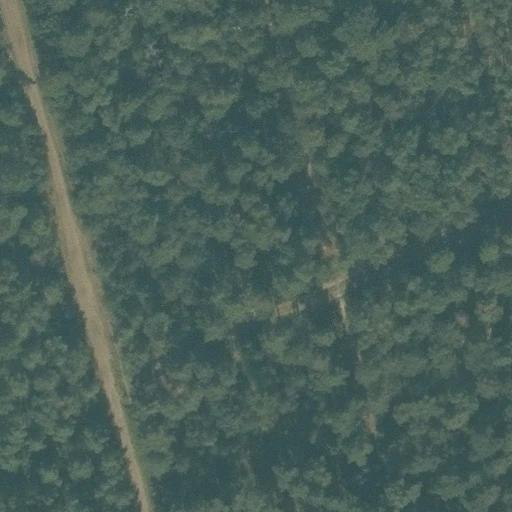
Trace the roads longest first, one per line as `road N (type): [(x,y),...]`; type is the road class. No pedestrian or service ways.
road 1 (track): [(106,376),(18,0)]
road 2 (track): [(135,511),(106,376)]
